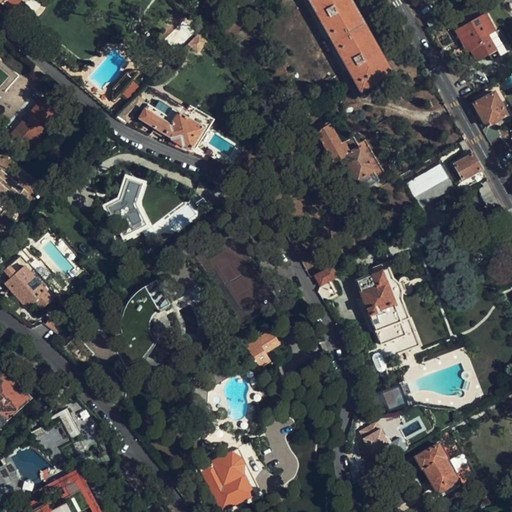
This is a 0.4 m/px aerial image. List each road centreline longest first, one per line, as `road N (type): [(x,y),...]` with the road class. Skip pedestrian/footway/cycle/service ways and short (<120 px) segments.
road 1 (residential): [(0,26),(111,124),(213,172),(277,230),(347,384),(344,478),(358,511)]
road 2 (residential): [(0,311),(110,416),(182,511)]
road 3 (tertiary): [(500,185),(395,0)]
